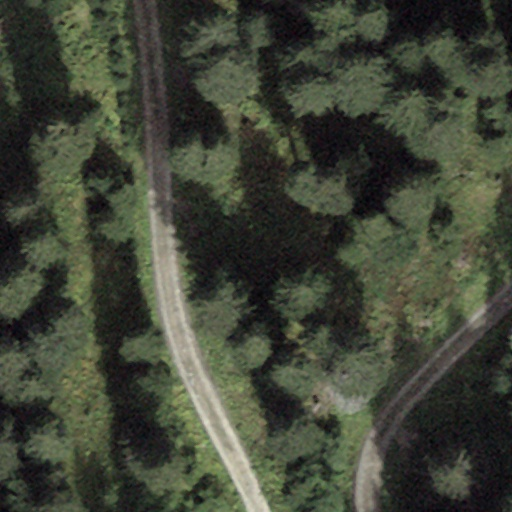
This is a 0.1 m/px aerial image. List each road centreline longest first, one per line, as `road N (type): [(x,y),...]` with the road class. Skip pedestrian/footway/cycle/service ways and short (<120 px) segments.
road 1 (track): [(256,511),(185,302),(140,0)]
road 2 (track): [(511,294),(377,441),(372,511)]
